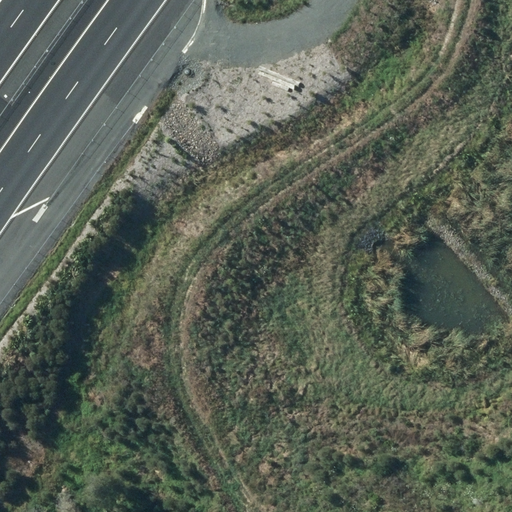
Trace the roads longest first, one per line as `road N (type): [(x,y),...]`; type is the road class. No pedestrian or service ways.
road 1 (motorway): [(139,0),(0,204)]
road 2 (track): [(165,41),(254,49),(314,37),(344,0)]
